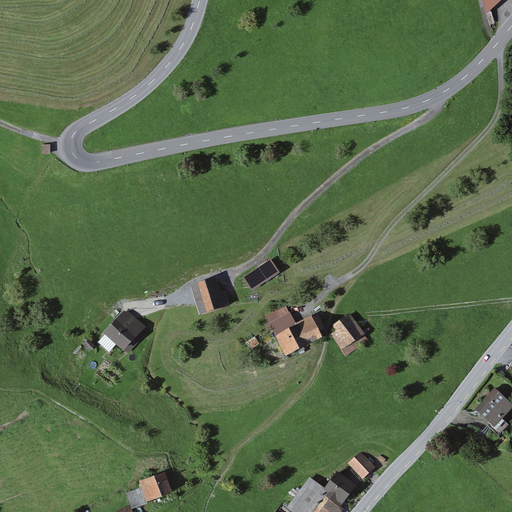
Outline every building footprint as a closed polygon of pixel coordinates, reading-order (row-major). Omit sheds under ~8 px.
[(508,0),(489,0),(498,9),(508,0)] [(51,145),(43,146),(43,155),(51,154),(51,145)] [(271,261),(243,280),(251,291),(279,272),(271,261)] [(194,287),(202,314),(230,306),(226,294),(222,295),(218,280),(194,287)] [(265,316),(286,358),(323,339),(312,317),(296,325),(286,305),(265,316)] [(134,317),(128,311),(104,335),(124,354),(148,331),(134,317)] [(365,341),(347,315),(331,326),(335,331),(330,334),(345,356),(365,341)] [(511,405),(495,391),(477,410),(496,427),(511,410),(511,405)] [(360,453),(348,463),(360,478),(367,472),(373,467),(360,453)] [(165,473),(140,483),(142,489),(147,504),(173,494),(165,473)] [(326,492),(344,506),(358,488),(340,474),(326,492)] [(310,480),(288,509),(292,511),(310,511),(326,492),(310,480)] [(142,489),(128,494),(133,509),(141,506),(147,504),(142,489)] [(339,511),(344,506),(326,492),(310,511),(339,511)]
